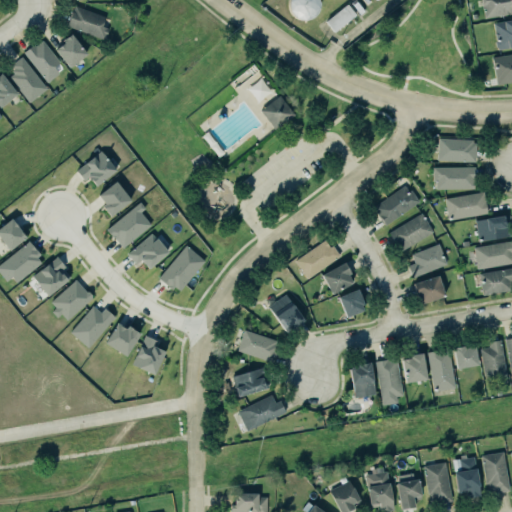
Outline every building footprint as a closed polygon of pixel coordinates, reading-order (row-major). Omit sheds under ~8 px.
[(316,0),(289,0),(290,19),(317,18),(316,0)] [(511,0),(479,0),(482,15),(511,9),(511,0)] [(334,32),(355,14),(347,4),(325,21),(334,32)] [(66,26),(104,39),(108,28),(102,25),(105,16),(74,5),(66,26)] [(491,22),(511,18),(511,47),(496,51),(491,22)] [(60,40),(69,34),(85,54),(77,60),(76,63),(74,65),(71,65),(67,68),(53,50),(62,42),(60,40)] [(41,40),(34,46),(32,44),(22,52),(45,82),(57,73),(53,67),(54,67),(53,66),(58,62),(41,40)] [(496,84),(511,81),(511,53),(492,57),(496,84)] [(9,65),(20,56),(45,88),(27,102),(8,76),(12,73),(10,70),(12,68),(9,65)] [(0,106),(17,94),(1,73),(0,73),(0,106)] [(260,110),(276,129),(294,114),(278,95),(260,110)] [(436,137),(435,159),(473,160),(474,141),(470,141),(470,138),(436,137)] [(116,170),(101,151),(75,170),(83,181),(89,177),(95,185),(116,170)] [(472,165),(430,165),(430,180),(434,180),(434,187),(471,188),(472,165)] [(101,206),(110,217),(131,200),(115,181),(97,195),(104,203),(101,206)] [(418,203),(406,184),(372,207),(384,225),(418,203)] [(442,197),(482,190),(486,212),(446,219),(442,197)] [(139,205),(107,227),(120,247),(153,225),(139,205)] [(387,229),(419,211),(430,230),(398,249),(387,229)] [(472,218),(476,240),(507,235),(504,213),(472,218)] [(26,236),(10,218),(0,226),(0,238),(9,250),(26,236)] [(141,260),(148,269),(168,251),(151,232),(127,254),(136,264),(141,260)] [(321,238),(292,259),(304,277),(337,254),(330,244),(327,246),(321,238)] [(471,245),(475,268),(511,261),(511,256),(508,238),(471,245)] [(0,273),(8,285),(43,262),(30,242),(0,261),(0,273)] [(408,253),(436,242),(444,263),(409,276),(405,264),(411,261),(408,253)] [(204,261),(186,245),(159,276),(177,292),(204,261)] [(31,275),(45,296),(71,278),(57,257),(31,275)] [(318,272),(341,259),(347,270),(345,271),(349,280),(329,291),(318,272)] [(511,266),(476,272),(480,293),(509,288),(507,279),(511,278),(511,266)] [(413,283),(419,304),(444,296),(438,275),(413,283)] [(48,301),(63,321),(92,299),(77,279),(48,301)] [(335,294),(354,286),(360,302),(358,303),(360,307),(343,314),(335,294)] [(286,332),(303,320),(285,294),(267,306),(286,332)] [(100,312),(92,305),(69,332),(88,348),(115,317),(104,308),(100,312)] [(128,355),(138,332),(115,322),(105,345),(128,355)] [(277,339),(242,331),(237,352),(272,360),(277,339)] [(156,340),(144,335),(131,365),(154,374),(164,351),(153,346),(156,340)] [(502,338),(511,335),(511,374),(509,375),(502,338)] [(477,348),(486,346),(485,341),(498,338),(505,381),(494,383),(493,376),(483,378),(477,348)] [(451,346),(464,344),(473,346),(475,363),(454,366),(451,346)] [(431,390),(452,386),(446,348),(424,351),(431,390)] [(419,351),(424,377),(402,381),(399,357),(407,356),(407,353),(419,351)] [(372,360),(384,358),(393,357),(400,394),(392,395),(393,400),(386,401),(385,397),(378,397),(372,360)] [(354,362),(367,360),(373,392),(352,397),(346,365),(351,364),(353,366),(355,365),(354,362)] [(259,365),(266,386),(235,394),(229,375),(259,365)] [(268,393),(234,410),(244,429),(283,410),(277,399),(272,401),(268,393)] [(508,490),(504,451),(482,454),(486,492),(508,490)] [(457,458),(459,469),(451,471),(455,492),(464,491),(465,497),(478,494),(471,456),(457,458)] [(420,464),(443,460),(450,500),(430,504),(428,493),(425,494),(420,464)] [(385,468),(363,472),(370,507),(379,505),(380,511),(393,509),(385,468)] [(412,500),(421,498),(415,471),(394,476),(401,509),(414,506),(412,500)] [(338,511),(342,511),(360,505),(350,480),(329,489),(338,511)] [(232,491),(232,503),(227,503),(227,511),(264,511),(264,496),(257,495),(257,492),(255,492),(255,491),(232,491)]
